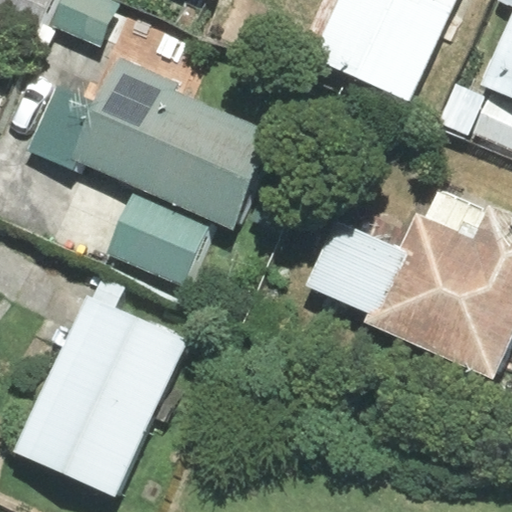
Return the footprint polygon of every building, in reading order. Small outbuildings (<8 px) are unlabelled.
[(216,0),(188,0),(212,10),(216,0)] [(462,0),(342,0),(308,74),(406,120),(462,0)] [(511,26),(481,97),(511,110),(511,26)] [(56,95),(27,163),(75,183),(79,174),(133,197),(104,266),(178,298),(208,229),(232,239),(277,133),(116,65),(96,112),(56,95)] [(492,395),(511,350),(511,228),(433,194),(405,258),(337,227),(305,299),(373,329),(368,340),(492,395)] [(188,348),(85,303),(13,465),(116,511),(188,348)]
